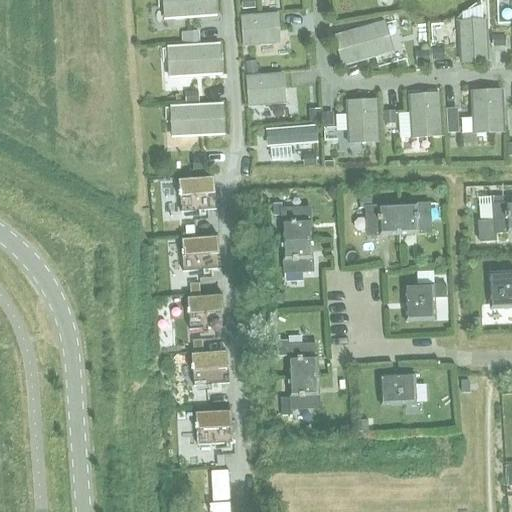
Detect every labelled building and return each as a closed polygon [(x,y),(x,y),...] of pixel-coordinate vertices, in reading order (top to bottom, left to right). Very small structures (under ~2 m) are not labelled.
[(213,0),(170,0),(172,21),(215,18),(213,0)] [(252,0),(239,0),(240,10),(254,9),(252,0)] [(276,15),(238,18),(241,48),(278,45),(276,15)] [(486,64),(484,22),(456,23),(458,65),(486,64)] [(374,26),(331,38),(340,69),(383,57),(374,26)] [(200,33),(181,34),(182,45),(201,44),(200,33)] [(504,37),(491,37),(491,49),(504,48),(504,37)] [(218,46),(174,49),(176,80),(220,77),(218,46)] [(442,50),(429,50),(430,62),(443,61),(442,50)] [(427,53),(414,53),(415,65),(428,64),(427,53)] [(255,63),(244,64),(245,76),(256,75),(255,63)] [(284,105),(281,75),(244,79),(246,109),(284,105)] [(503,134),(501,92),(468,93),(471,136),(503,134)] [(196,93),(184,94),(184,104),(197,103),(196,93)] [(441,139),(438,95),(406,97),(409,140),(441,139)] [(378,145),(376,101),(344,103),(346,146),(378,145)] [(221,106),(177,108),(178,139),(222,137),(221,106)] [(456,109),(444,109),(444,122),(456,121),(456,109)] [(318,110),(308,110),(308,123),(319,122),(318,110)] [(394,113),(381,113),(382,126),(394,125),(394,113)] [(331,114),(319,115),(320,128),(331,127),(331,114)] [(314,128),(263,132),(265,149),(315,144),(315,141),(314,128)] [(316,157),(304,158),(304,161),(304,168),(316,167),(316,160),(316,157)] [(202,159),(192,159),(193,170),(203,169),(202,159)] [(213,180),(178,182),(180,213),(215,211),(213,180)] [(511,232),(511,204),(505,205),(505,197),(493,198),(495,222),(479,223),(480,243),(496,242),(496,234),(511,232)] [(282,204),(272,204),(273,217),(282,216),(282,211),(282,204)] [(430,206),(398,207),(400,235),(432,234),(430,206)] [(398,207),(367,209),(368,237),(400,235),(398,207)] [(284,242),(312,240),(310,210),(282,211),(282,216),(284,242)] [(194,227),(184,227),(185,236),(194,236),(194,227)] [(218,239),(182,241),(184,272),(219,270),(218,239)] [(312,240),(284,242),(285,274),(314,273),(312,240)] [(399,255),(385,256),(386,268),(399,267),(399,266),(399,255)] [(438,259),(431,265),(438,271),(444,265),(438,259)] [(491,309),(511,307),(511,276),(489,278),(491,309)] [(198,285),(189,286),(190,297),(199,296),(198,285)] [(434,288),(405,290),(407,321),(435,320),(435,300),(446,299),(446,288),(434,288)] [(274,293),(270,300),(280,306),(285,299),(274,293)] [(222,297),(186,300),(188,331),(224,329),(222,297)] [(482,320),(472,320),(473,332),(483,331),(482,320)] [(202,341),(193,342),(193,353),(202,352),(202,341)] [(290,379),(318,378),(317,346),(289,347),(289,342),(278,343),(279,358),(289,357),(290,379)] [(226,354),(191,356),(193,387),(228,385),(226,354)] [(384,406),(415,404),(414,377),(383,378),(384,406)] [(320,409),(318,378),(290,379),(291,400),(281,400),(282,417),(292,416),(292,411),(320,409)] [(206,399),(197,400),(197,409),(206,408),(206,399)] [(230,413),(195,415),(197,446),(232,444),(230,413)] [(365,421),(356,421),(356,438),(365,437),(365,421)] [(212,506),(209,506),(209,511),(229,511),(228,473),(211,474),(212,506)]
